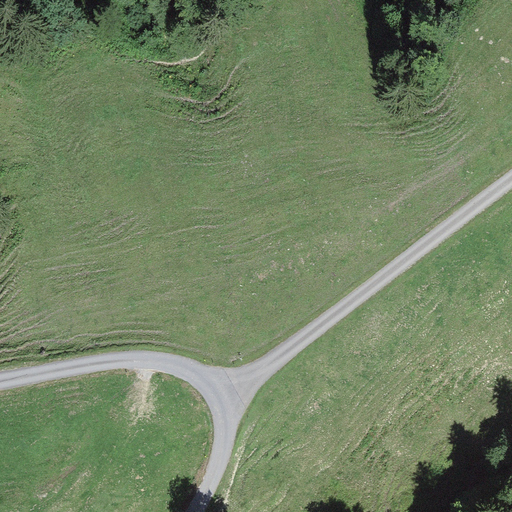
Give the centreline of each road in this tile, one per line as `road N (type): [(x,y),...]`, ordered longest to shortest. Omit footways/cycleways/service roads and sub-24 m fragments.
road 1 (track): [(228,389),(511,182)]
road 2 (track): [(0,381),(149,360)]
road 3 (track): [(228,389),(219,458),(194,511)]
